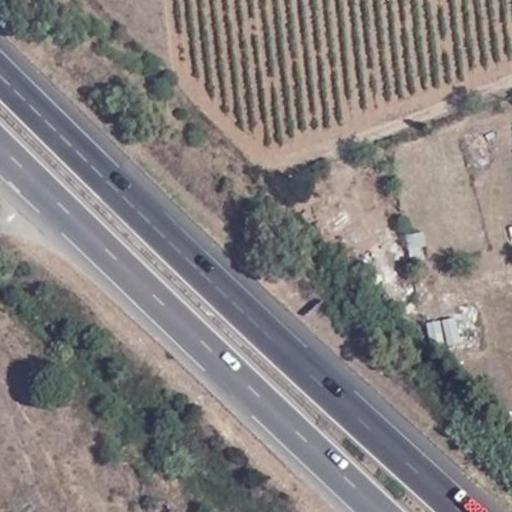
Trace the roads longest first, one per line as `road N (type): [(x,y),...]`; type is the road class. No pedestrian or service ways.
road 1 (motorway): [(465,511),(0,71)]
road 2 (motorway): [(0,136),(382,511)]
